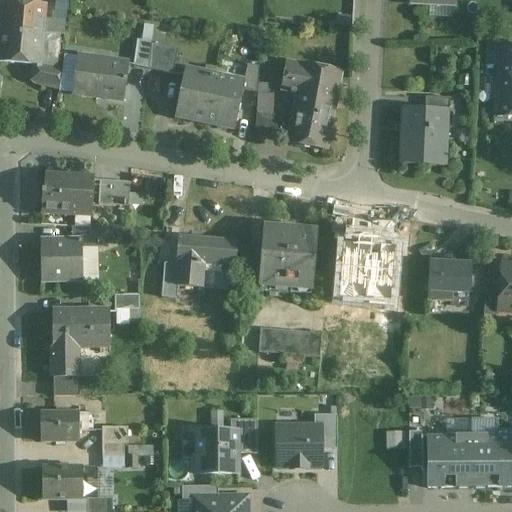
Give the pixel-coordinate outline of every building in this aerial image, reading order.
[(46,6),(3,2),(1,30),(44,34),(45,20),(46,6)] [(64,22),(45,20),(44,34),(63,36),(64,22)] [(44,34),(1,30),(0,38),(0,63),(35,66),(41,67),(41,66),(44,34)] [(151,44),(137,41),(133,66),(149,70),(151,44)] [(178,50),(151,44),(149,70),(173,75),(178,50)] [(511,45),(487,45),(486,65),(498,65),(498,80),(511,80),(511,45)] [(128,65),(77,58),(77,60),(82,61),(78,93),(73,93),(72,95),(123,101),(128,65)] [(339,73),(286,64),(282,90),(291,92),(290,96),(295,97),(296,93),(298,93),(288,144),(325,151),(339,73)] [(60,71),(41,66),(41,67),(35,66),(32,82),(36,84),(58,89),(60,71)] [(259,68),(248,66),(244,82),(242,92),(257,95),(259,68)] [(204,74),(185,70),(175,117),(194,121),(194,120),(203,122),(203,123),(204,123),(216,69),(205,67),(204,74)] [(227,72),(216,69),(204,123),(206,124),(206,122),(216,124),(215,126),(234,130),(242,92),(244,82),(225,79),(227,72)] [(511,80),(498,80),(498,118),(511,118),(511,80)] [(449,100),(424,98),(424,110),(448,112),(448,113),(449,113),(449,100)] [(424,110),(401,109),(398,165),(445,168),(448,113),(448,112),(424,110)] [(283,118),(256,113),(254,138),(279,143),(283,118)] [(95,180),(46,176),(44,193),(42,193),(41,214),(43,214),(43,210),(72,212),(72,216),(92,218),(95,180)] [(132,177),(131,193),(152,193),(153,178),(132,177)] [(113,183),(100,182),(99,206),(112,206),(113,183)] [(98,230),(71,228),(72,241),(82,241),(82,250),(98,250),(98,230)] [(317,235),(263,230),(258,286),(313,290),(317,235)] [(237,245),(179,240),(177,263),(178,263),(178,266),(176,288),(177,288),(201,290),(204,263),(235,265),(237,245)] [(72,241),(41,242),(41,283),(82,283),(82,250),(82,241),(72,241)] [(387,247),(341,243),(338,287),(357,288),(357,295),(383,297),(383,290),(385,266),(387,247)] [(471,267),(430,264),(427,302),(452,304),(452,294),(469,295),(471,267)] [(178,266),(164,265),(161,299),(176,301),(177,288),(176,288),(178,266)] [(407,268),(385,266),(383,290),(405,292),(407,268)] [(511,267),(501,267),(499,281),(497,311),(498,311),(499,311),(499,306),(508,307),(511,311),(511,267)] [(499,281),(486,280),(483,316),(497,317),(498,311),(497,311),(499,281)] [(139,311),(139,297),(115,297),(115,312),(117,312),(139,311)] [(139,324),(139,311),(117,312),(117,324),(139,324)] [(109,314),(53,314),(53,379),(76,378),(76,347),(109,346),(109,314)] [(322,335),(260,330),(258,354),(320,359),(322,335)] [(76,378),(53,379),(53,398),(79,398),(79,378),(76,378)] [(272,471),(321,471),(321,448),(337,448),(337,414),(313,414),(313,423),(272,423),(272,471)] [(78,442),(77,415),(41,415),(41,443),(78,442)] [(257,455),(257,421),(230,421),(230,433),(237,433),(237,455),(257,455)] [(128,428),(102,428),(102,443),(124,443),(124,444),(128,444),(128,428)] [(237,455),(237,433),(230,433),(197,434),(197,458),(195,458),(195,476),(237,475),(237,471),(237,455)] [(421,433),(409,433),(409,469),(421,469),(421,437),(421,433)] [(511,436),(470,437),(471,489),(487,489),(511,488),(511,436)] [(471,489),(470,437),(421,437),(421,469),(421,471),(427,471),(427,489),(455,489),(455,490),(471,489)] [(124,443),(102,443),(102,457),(124,457),(124,444),(124,443)] [(153,457),(152,448),(128,448),(128,457),(136,457),(153,457)] [(82,469),(41,470),(42,501),(82,501),(82,469)] [(218,488),(182,488),(182,501),(193,501),(194,500),(218,500),(218,488)] [(245,511),(246,499),(234,499),(218,500),(194,500),(193,501),(193,511),(245,511)] [(112,511),(112,500),(86,501),(86,511),(112,511)]
